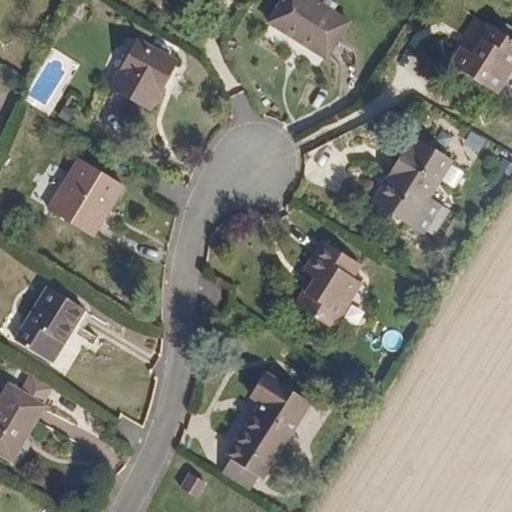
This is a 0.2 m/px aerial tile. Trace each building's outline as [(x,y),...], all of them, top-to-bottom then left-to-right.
[(324,49),(347,15),(322,0),(277,0),(267,17),(295,37),(299,32),(324,49)] [(493,86),(511,56),(511,35),(486,20),(468,45),(460,39),(447,59),(493,86)] [(147,101),(172,56),(134,34),(109,78),(147,101)] [(428,187),(451,147),(418,125),(413,132),(409,130),(387,165),(392,168),(375,195),(419,222),(438,194),(428,187)] [(93,225),(120,176),(77,151),(50,199),(93,225)] [(350,269),(357,255),(324,236),(316,249),(323,253),(295,298),(331,319),(360,275),(350,269)] [(72,316),(84,299),(47,277),(14,332),(50,354),(64,332),(57,328),(66,312),(72,316)] [(262,466),(309,390),(265,364),(253,385),(264,392),(230,447),(232,448),(260,465),(262,466)] [(0,444),(10,450),(43,395),(5,374),(0,382),(0,444)] [(252,478),(260,465),(232,448),(226,460),(252,478)] [(199,487),(209,471),(192,461),(182,477),(199,487)]
